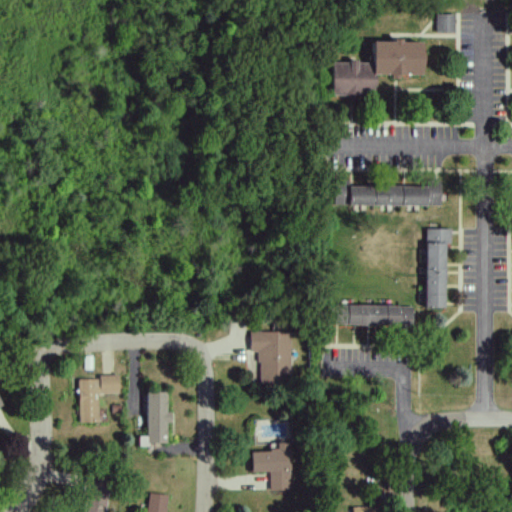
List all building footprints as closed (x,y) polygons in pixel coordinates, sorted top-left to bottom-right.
[(434,15),(435,33),(454,33),(453,14),(434,15)] [(329,95),(372,96),(372,76),(401,77),(401,75),(421,75),(421,42),(371,41),(370,62),(330,62),(329,95)] [(424,187),(347,186),(347,180),(333,180),(332,205),(439,206),(439,181),(424,180),(424,187)] [(422,308),(442,308),(443,244),(449,244),(449,229),(423,229),(422,308)] [(332,325),(410,327),(410,307),(332,305),(332,325)] [(248,352),(258,352),(257,383),(289,384),(290,333),(248,332),(248,352)] [(117,394),(117,375),(98,376),(98,379),(76,380),(77,423),(97,422),(96,394),(117,394)] [(165,444),(165,423),(168,423),(168,412),(165,412),(165,393),(145,393),(145,444),(165,444)] [(249,453),(250,473),(267,472),(268,491),(289,490),(287,443),(268,444),(269,452),(249,453)] [(104,511),(107,494),(87,490),(82,511),(104,511)] [(163,511),(165,495),(146,493),(144,511),(163,511)]
